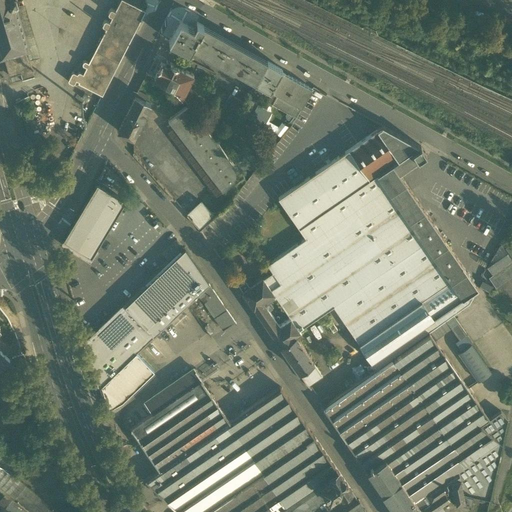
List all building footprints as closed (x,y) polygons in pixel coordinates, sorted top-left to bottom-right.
[(0,0),(0,52),(0,53),(3,53),(26,46),(29,45),(24,28),(23,26),(17,5),(16,1),(16,0),(0,0)] [(125,0),(120,0),(115,10),(112,16),(109,21),(106,27),(94,51),(118,63),(145,10),(125,0)] [(25,3),(20,4),(26,25),(27,27),(32,44),(29,45),(26,46),(30,58),(40,55),(25,3)] [(17,5),(23,26),(26,25),(20,4),(17,5)] [(217,60),(256,82),(266,64),(227,42),(203,29),(204,26),(197,22),(193,28),(180,21),(169,41),(189,51),(192,47),(217,60)] [(32,44),(27,27),(24,28),(29,45),(32,44)] [(22,78),(22,79),(35,75),(30,58),(26,46),(3,53),(9,75),(10,75),(22,71),(23,78),(22,78)] [(102,95),(118,63),(94,51),(88,62),(86,67),(83,73),(79,81),(78,83),(102,95)] [(193,74),(207,85),(214,73),(182,57),(177,66),(193,74)] [(256,82),(270,90),(280,71),(281,69),(267,61),(266,64),(256,82)] [(175,88),(182,96),(193,74),(177,66),(170,62),(168,66),(161,62),(157,70),(158,70),(154,78),(175,88)] [(23,78),(22,71),(10,75),(12,81),(22,78),(23,78)] [(277,94),(301,107),(312,88),(280,71),(270,90),(277,94)] [(76,80),(79,81),(83,73),(79,72),(78,72),(77,74),(73,72),(72,72),(68,80),(68,82),(73,84),(74,83),(76,80)] [(135,97),(145,101),(148,96),(138,91),(135,97)] [(295,117),(296,117),(301,107),(277,94),(272,103),(295,116),(295,117)] [(225,104),(239,111),(244,102),(230,95),(225,104)] [(137,130),(147,111),(150,104),(145,101),(135,97),(118,131),(131,138),(135,128),(137,130)] [(239,113),(249,118),(257,104),(247,98),(239,113)] [(271,104),(295,117),(295,116),(272,103),(271,104)] [(257,104),(249,118),(264,126),(272,112),(257,104)] [(168,120),(222,191),(242,176),(188,105),(168,120)] [(272,271),(263,278),(275,295),(290,317),(299,330),(333,306),(358,341),(357,342),(371,362),(371,361),(376,369),(429,331),(438,324),(434,318),(478,288),(405,183),(406,183),(399,173),(426,154),(421,146),(420,146),(382,125),(381,125),(381,126),(377,129),(278,198),(306,237),(267,264),(272,271)] [(125,202),(97,184),(63,241),(91,258),(97,249),(125,202)] [(186,214),(199,229),(214,216),(200,201),(186,214)] [(162,228),(156,223),(153,226),(158,232),(162,228)] [(91,258),(63,241),(60,245),(63,247),(92,264),(100,251),(97,249),(91,258)] [(208,283),(185,249),(173,261),(178,266),(152,290),(147,285),(131,301),(129,301),(127,303),(127,304),(125,306),(154,336),(197,294),(203,300),(205,303),(208,301),(213,308),(210,310),(215,318),(227,310),(208,283)] [(173,261),(147,285),(152,290),(178,266),(173,261)] [(504,268),(499,271),(505,280),(510,277),(504,268)] [(499,271),(494,275),(500,284),(505,280),(499,271)] [(495,287),(500,284),(494,275),(489,278),(495,287)] [(238,284),(265,323),(274,317),(269,309),(273,306),(269,300),(275,295),(263,278),(262,277),(256,281),(253,277),(250,276),(238,284)] [(205,303),(210,310),(213,308),(208,301),(205,303)] [(86,343),(101,386),(136,352),(154,336),(125,306),(86,343)] [(235,322),(227,310),(215,318),(223,330),(235,322)] [(451,328),(459,339),(466,334),(453,314),(445,319),(451,328)] [(265,323),(271,331),(279,325),(274,317),(265,323)] [(290,317),(279,325),(271,331),(280,345),(295,335),(296,336),(301,333),(299,330),(290,317)] [(438,324),(429,331),(434,339),(451,328),(445,319),(438,324)] [(434,339),(429,331),(376,369),(323,407),(395,511),(431,511),(449,500),(445,494),(448,491),(446,489),(449,487),(447,484),(451,481),(456,505),(470,508),(472,497),(474,497),(474,496),(489,500),(508,418),(500,411),(489,419),(434,339)] [(461,350),(471,343),(472,343),(466,334),(459,339),(455,341),(461,350)] [(280,345),(282,348),(297,338),(296,336),(295,335),(280,345)] [(311,358),(297,338),(282,348),(296,368),(311,358)] [(458,353),(478,381),(491,372),(471,343),(461,350),(458,353)] [(0,364),(2,367),(8,361),(9,360),(0,351),(0,364)] [(101,386),(109,409),(122,402),(154,371),(136,352),(101,386)] [(13,358),(17,370),(27,366),(23,354),(13,358)] [(314,362),(311,358),(296,368),(299,372),(313,363),(314,362)] [(11,368),(8,361),(2,367),(5,370),(11,368)] [(299,372),(308,385),(322,376),(313,363),(299,372)] [(145,402),(153,413),(201,380),(194,369),(145,402)] [(230,421),(201,380),(153,413),(130,428),(139,441),(144,447),(156,465),(159,469),(230,421)] [(308,511),(312,509),(311,508),(325,499),(327,501),(329,501),(330,500),(321,488),(332,480),(330,477),(338,471),(280,386),(230,421),(159,469),(145,479),(165,499),(178,511),(308,511)] [(5,407),(1,411),(10,419),(14,414),(5,407)] [(1,411),(0,412),(0,418),(7,424),(10,419),(1,411)] [(0,465),(1,466),(12,476),(13,474),(14,473),(14,474),(16,471),(0,457),(0,465)] [(0,466),(0,487),(29,511),(58,511),(13,474),(12,476),(1,466),(0,466)] [(321,488),(330,500),(340,493),(342,496),(351,490),(338,471),(330,477),(332,480),(321,488)] [(6,498),(0,504),(0,510),(2,511),(5,511),(11,506),(13,504),(6,498)] [(366,511),(359,502),(345,511),(366,511)]
